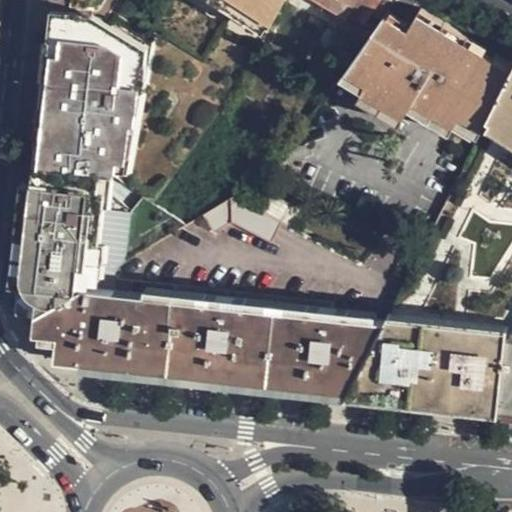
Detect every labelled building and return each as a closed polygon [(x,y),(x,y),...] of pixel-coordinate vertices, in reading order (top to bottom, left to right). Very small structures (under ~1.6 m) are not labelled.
[(104,169),(130,193),(155,29),(148,25),(162,0),(68,0),(68,1),(68,9),(92,12),(89,21),(71,18),(55,165),(104,169)] [(233,84),(280,0),(162,0),(148,25),(155,29),(130,193),(149,211),(233,84)] [(319,0),(375,30),(386,12),(395,0),(319,0)] [(482,137),(511,80),(511,66),(418,11),(417,12),(409,26),(403,23),(364,90),(406,114),(415,99),(482,137)] [(386,12),(375,30),(342,77),(364,90),(403,23),(386,12)] [(41,164),(55,165),(71,18),(59,17),(41,164)] [(350,390),(501,406),(507,332),(511,332),(511,80),(482,137),(388,318),(350,390)] [(41,164),(35,163),(33,177),(25,283),(24,311),(37,312),(84,286),(96,280),(104,169),(55,165),(41,164)] [(33,177),(22,177),(13,282),(25,283),(33,177)] [(233,198),(204,215),(213,232),(234,221),(273,241),(282,223),(233,198)] [(58,357),(329,388),(365,316),(350,314),(350,318),(331,316),(332,302),(116,279),(115,289),(84,286),(37,312),(35,332),(41,332),(41,339),(58,341),(58,357)] [(329,388),(350,390),(388,318),(365,316),(329,388)] [(511,407),(511,332),(507,332),(501,406),(511,407)]
